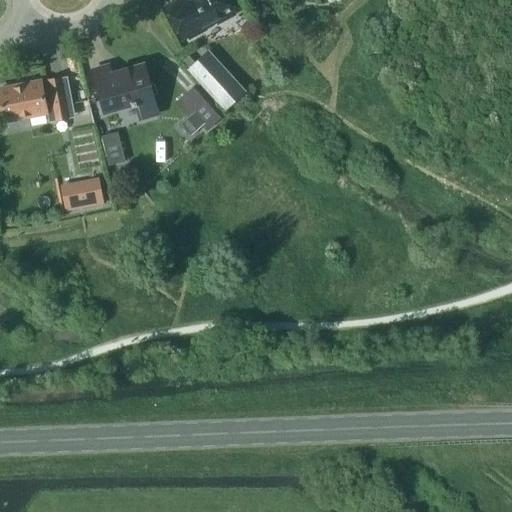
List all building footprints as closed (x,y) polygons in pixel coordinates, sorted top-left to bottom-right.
[(205,30),(203,26),(217,19),(219,22),(233,15),(232,11),(239,7),(235,0),(181,0),(167,7),(183,37),(189,34),(190,37),(205,30)] [(235,88),(232,85),(233,83),(228,77),(226,78),(204,54),(196,62),(187,52),(180,59),(219,102),(235,88)] [(159,113),(144,64),(113,73),(110,65),(92,70),(104,112),(132,104),(133,107),(137,106),(140,118),(159,113)] [(49,79),(53,98),(52,98),(50,85),(42,87),(41,81),(0,88),(0,101),(4,120),(47,112),(47,111),(54,110),(55,115),(56,115),(57,120),(68,118),(67,113),(74,112),(71,94),(64,96),(60,77),(49,79)] [(182,124),(191,135),(219,111),(196,84),(186,93),(199,109),(182,124)] [(107,132),(110,162),(126,161),(123,130),(107,132)] [(82,187),(86,208),(104,204),(100,183),(82,187)]
